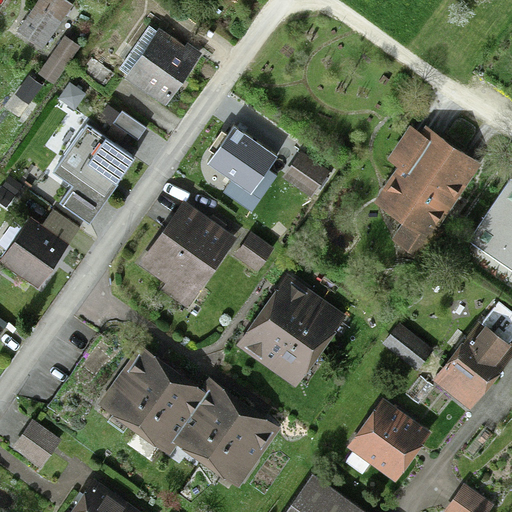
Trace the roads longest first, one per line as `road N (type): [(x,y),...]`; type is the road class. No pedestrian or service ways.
road 1 (residential): [(0,396),(284,0)]
road 2 (residential): [(323,0),(511,128)]
